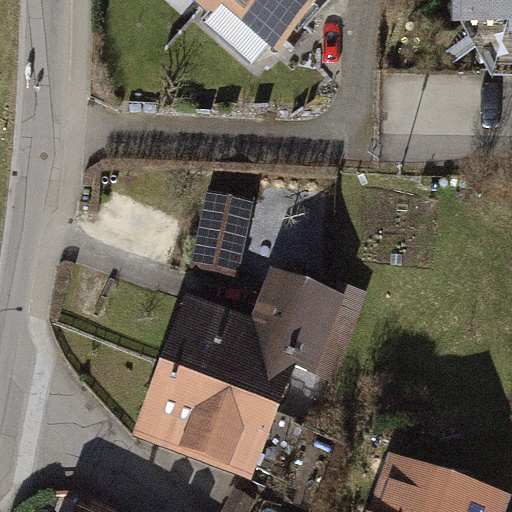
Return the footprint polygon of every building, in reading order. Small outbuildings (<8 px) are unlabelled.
[(225,0),(281,48),(322,0),(225,0)] [(511,0),(446,0),(447,16),(511,17),(511,0)] [(190,261),(234,272),(250,204),(206,194),(190,261)] [(133,432),(247,475),(291,362),(329,376),(359,296),(273,264),(253,316),(186,291),(133,432)] [(394,472),(379,511),(505,511),(507,510),(394,472)] [(105,511),(83,502),(78,511),(105,511)]
